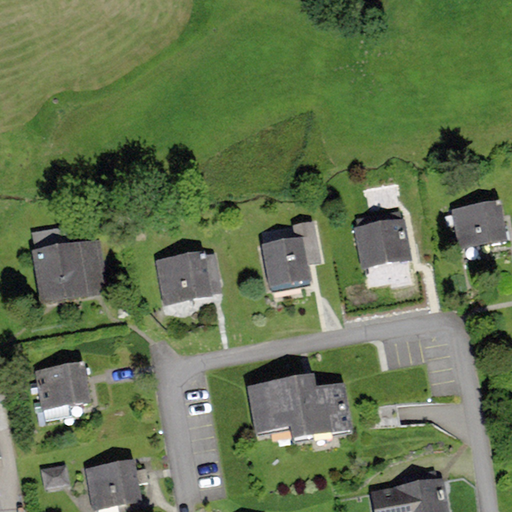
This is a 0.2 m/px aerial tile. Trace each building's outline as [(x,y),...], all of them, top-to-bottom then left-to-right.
[(501,206),(453,212),(458,251),(506,245),(502,219),(501,206)] [(36,253),(31,254),(41,309),(100,299),(108,298),(98,239),(91,240),(88,224),(33,233),(36,253)] [(296,243),(262,248),(269,295),(309,289),(306,266),(313,264),(324,263),(318,224),(293,228),(296,243)] [(404,224),(355,230),(360,270),(409,264),(404,224)] [(216,253),(155,262),(163,311),(213,303),(212,296),(217,295),(222,294),(216,253)] [(91,402),(84,366),(37,374),(44,411),(91,402)] [(309,380),(247,390),(255,437),(289,432),(291,446),(354,436),(347,388),(317,393),(315,379),(309,380)] [(135,464),(86,473),(92,511),(106,511),(142,506),(135,464)] [(65,467),(41,472),(45,492),(69,487),(65,467)] [(446,511),(442,483),(372,494),(375,511),(446,511)]
